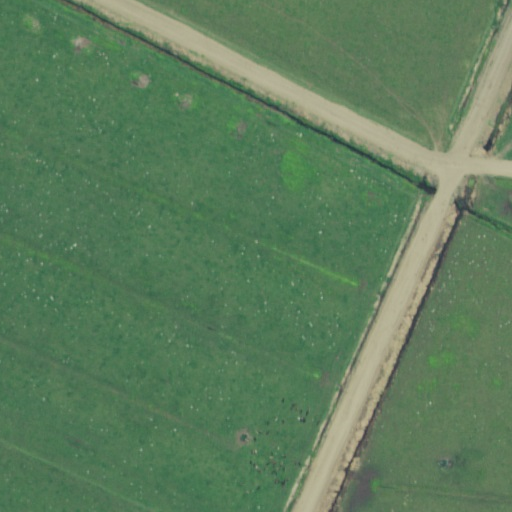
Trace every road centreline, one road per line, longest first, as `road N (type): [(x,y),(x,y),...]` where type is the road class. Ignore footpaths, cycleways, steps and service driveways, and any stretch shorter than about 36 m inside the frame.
road 1 (track): [(317,511),(511,84)]
road 2 (track): [(511,163),(479,160),(141,0)]
